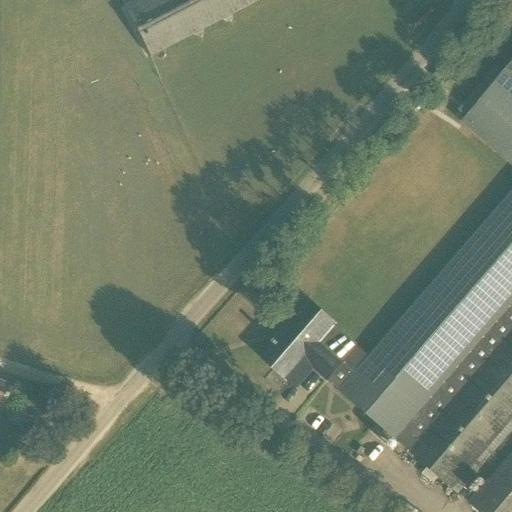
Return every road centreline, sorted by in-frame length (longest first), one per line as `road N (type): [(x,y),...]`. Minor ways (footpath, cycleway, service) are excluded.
road 1 (unclassified): [(31,511),(469,0)]
road 2 (track): [(0,365),(116,405)]
